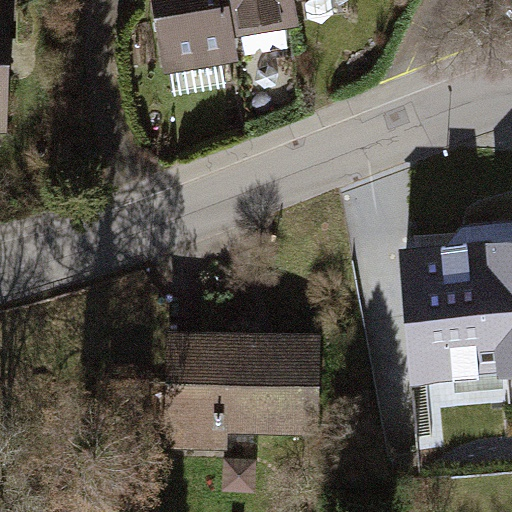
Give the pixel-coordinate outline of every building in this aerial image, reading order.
[(0,0),(0,117),(5,118),(8,0),(0,0)] [(156,0),(167,61),(234,49),(229,25),(225,0),(156,0)] [(225,0),(229,25),(294,14),(291,0),(225,0)] [(511,239),(494,241),(506,370),(511,369),(511,239)] [(415,247),(426,377),(506,370),(494,241),(415,247)] [(171,336),(169,422),(313,425),(315,339),(171,336)] [(146,380),(111,379),(111,414),(146,415),(146,380)]
